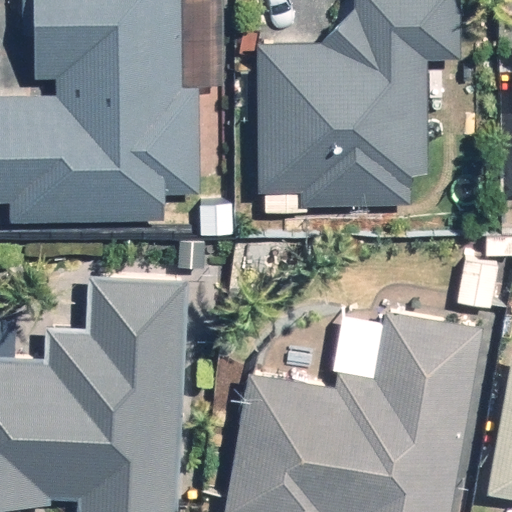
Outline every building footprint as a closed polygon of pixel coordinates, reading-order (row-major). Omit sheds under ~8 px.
[(0,188),(18,188),(18,209),(169,208),(169,180),(204,180),(203,76),(188,76),(187,0),(40,0),(41,67),(63,67),(63,83),(0,83),(0,188)] [(265,30),(266,175),(307,175),(307,192),(416,191),(416,158),(433,158),(433,44),(466,44),(465,0),(357,0),(330,29),(265,30)] [(505,249),(468,242),(460,290),(496,297),(505,249)] [(179,511),(191,266),(98,261),(86,511),(179,511)] [(454,511),(488,313),(393,297),(381,368),(344,362),(342,375),(257,361),(232,511),(234,511),(329,511),(330,507),(357,511),(356,511),(454,511)] [(511,388),(497,473),(511,475),(511,388)]
